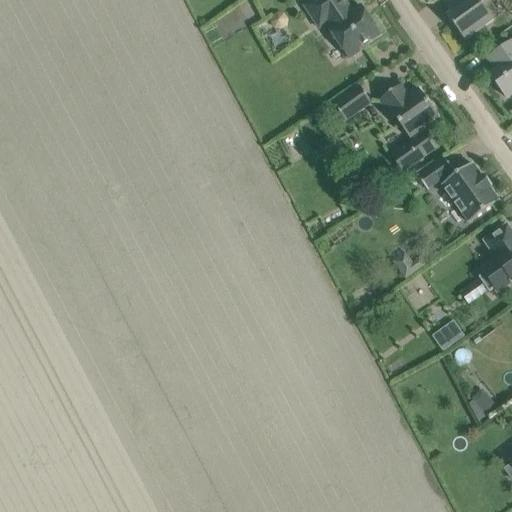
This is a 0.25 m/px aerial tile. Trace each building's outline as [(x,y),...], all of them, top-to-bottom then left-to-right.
[(362,7),(353,13),(344,0),(314,0),(305,6),(320,28),(326,24),(349,59),(363,50),(361,48),(381,35),(362,7)] [(448,0),(444,3),(452,13),(448,16),(466,41),(494,21),(479,0),(448,0)] [(487,60),(495,71),(492,74),(497,81),(495,82),(506,98),(511,93),(511,41),(503,48),(487,60)] [(437,110),(433,103),(428,102),(420,90),(411,96),(403,85),(380,101),(389,114),(392,113),(411,139),(412,140),(409,142),(421,159),(439,146),(427,129),(427,130),(426,129),(426,128),(425,126),(438,116),(437,114),(437,110)] [(334,105),(346,121),(372,103),(360,86),(334,105)] [(440,182),(470,224),(500,202),(490,189),(493,187),(485,176),(483,178),(473,164),(457,176),(445,159),(418,177),(428,191),(428,190),(440,182)] [(494,288),(497,292),(511,281),(511,232),(508,226),(486,242),(495,254),(494,255),(497,260),(483,270),(486,275),(481,278),(490,291),(494,288)] [(440,351),(463,338),(453,321),(430,335),(440,351)]
